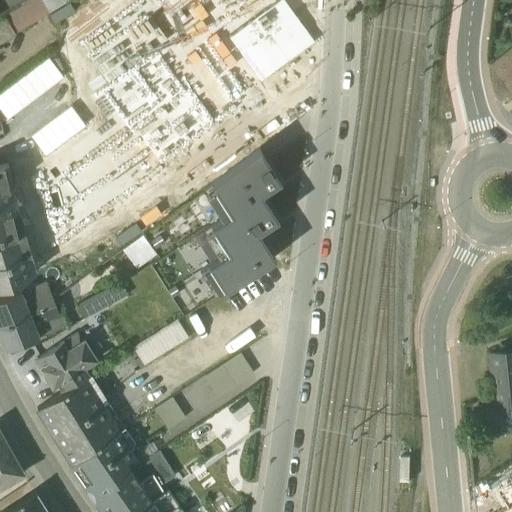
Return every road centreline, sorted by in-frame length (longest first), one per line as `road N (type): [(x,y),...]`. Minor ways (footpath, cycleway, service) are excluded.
road 1 (residential): [(343,0),(270,511)]
road 2 (tertiary): [(475,229),(433,327),(449,511)]
road 3 (unknown): [(0,166),(65,155),(171,68),(181,38),(159,0)]
road 4 (tertiary): [(472,0),(466,67),(486,154)]
road 5 (tertiary): [(0,379),(75,511)]
